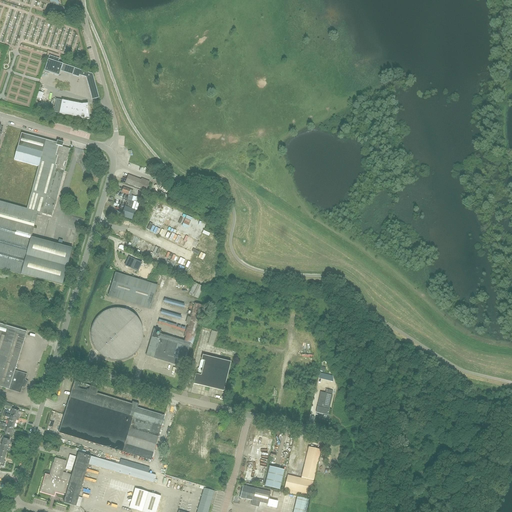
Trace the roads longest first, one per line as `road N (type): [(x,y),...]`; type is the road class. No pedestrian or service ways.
road 1 (track): [(359,299),(408,511)]
road 2 (unclassified): [(53,362),(111,153)]
road 3 (unclassified): [(246,412),(53,362)]
road 4 (unclassified): [(83,0),(113,112),(111,153)]
road 5 (unclassified): [(20,479),(53,362)]
